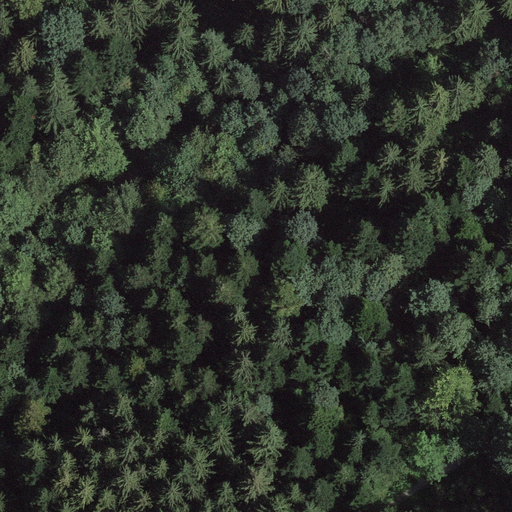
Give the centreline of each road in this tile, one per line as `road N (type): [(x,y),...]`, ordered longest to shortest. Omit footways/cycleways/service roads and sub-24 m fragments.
road 1 (track): [(0,248),(238,120),(380,0)]
road 2 (track): [(373,511),(511,420)]
